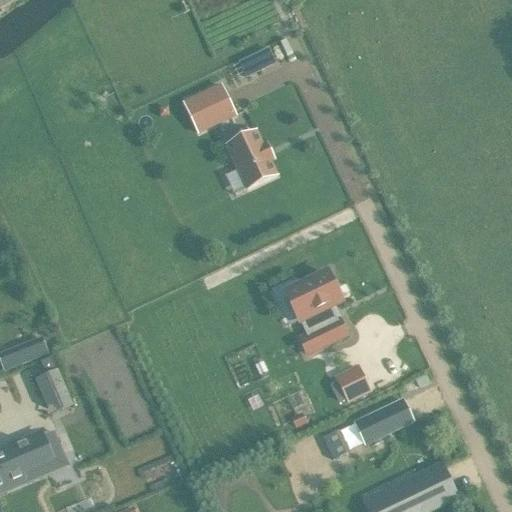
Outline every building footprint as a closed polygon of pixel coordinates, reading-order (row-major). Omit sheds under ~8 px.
[(0,0),(0,8),(13,0),(0,0)] [(253,58),(240,64),(247,79),(260,73),(253,58)] [(221,88),(185,105),(199,134),(235,117),(221,88)] [(256,133),(227,147),(247,190),(276,177),(269,162),(273,161),(266,146),(263,148),(256,133)] [(329,275),(285,296),(298,323),(300,322),(307,337),(300,340),(307,356),(347,337),(339,321),(338,322),(331,307),(341,302),(329,275)] [(42,340),(31,344),(36,358),(47,354),(42,340)] [(44,372),(33,377),(51,417),(73,408),(51,358),(40,363),(44,372)] [(339,385),(332,388),(339,402),(346,399),(349,404),(371,394),(358,369),(337,379),(339,385)] [(403,402),(359,422),(369,444),(413,423),(403,402)] [(302,415),(292,420),(297,430),(307,425),(302,415)] [(0,495),(26,485),(21,473),(63,456),(53,433),(42,438),(40,434),(7,449),(10,456),(3,459),(2,458),(0,459),(0,495)] [(336,433),(323,440),(333,461),(347,455),(336,433)] [(439,468),(374,499),(380,511),(426,511),(454,499),(439,468)]
